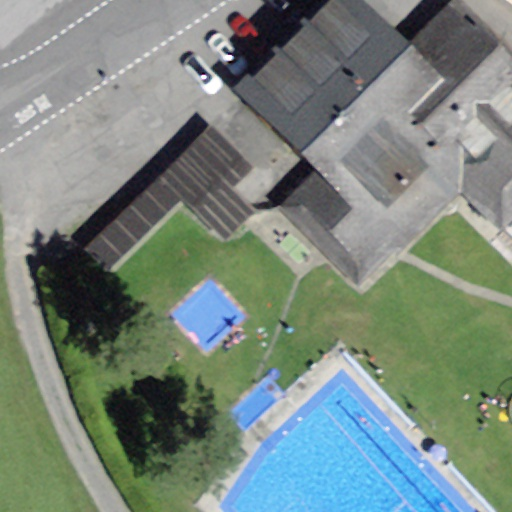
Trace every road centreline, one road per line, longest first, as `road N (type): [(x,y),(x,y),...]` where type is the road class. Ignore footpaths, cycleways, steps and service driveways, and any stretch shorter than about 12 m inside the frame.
road 1 (track): [(0,142),(16,176),(23,279),(67,428),(119,511)]
road 2 (tertiary): [(161,0),(0,98)]
